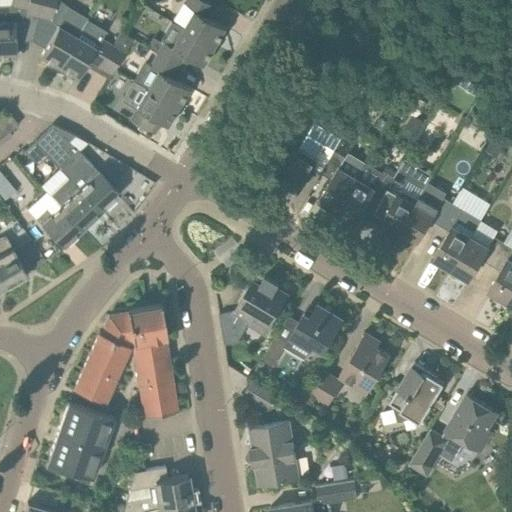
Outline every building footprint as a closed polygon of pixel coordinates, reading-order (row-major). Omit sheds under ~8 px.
[(11,0),(11,4),(0,5),(0,55),(16,55),(16,41),(32,40),(34,33),(42,0),(11,0)] [(42,0),(34,33),(51,37),(58,25),(52,20),(56,0),(42,0)] [(184,3),(174,21),(183,27),(184,27),(215,46),(227,27),(209,17),(216,5),(206,0),(189,0),(187,4),(184,3)] [(86,20),(56,2),(52,20),(58,25),(51,37),(45,47),(40,55),(59,66),(86,20)] [(101,38),(105,31),(86,20),(59,66),(78,77),(86,65),(97,71),(113,44),(101,38)] [(158,52),(181,66),(187,54),(204,65),(215,46),(184,27),(183,27),(173,45),(164,41),(158,52)] [(113,44),(97,71),(109,78),(124,51),(113,44)] [(150,89),(180,106),(191,87),(174,77),(181,66),(158,52),(151,64),(161,70),(150,89)] [(314,75),(320,63),(307,56),(300,68),(314,75)] [(330,84),(337,72),(320,63),(314,75),(330,84)] [(480,93),(483,88),(457,71),(454,76),(480,93)] [(156,133),(163,121),(169,125),(180,106),(150,89),(132,119),(156,133)] [(0,145),(13,135),(9,131),(19,124),(9,112),(0,118),(0,145)] [(417,133),(423,120),(412,115),(405,127),(417,133)] [(52,124),(44,132),(34,141),(47,155),(73,182),(79,188),(101,211),(120,192),(98,170),(78,150),(62,135),(52,124)] [(333,154),(335,151),(325,145),(307,134),(299,147),(279,181),(298,192),(312,168),(322,173),(333,154)] [(497,156),(499,152),(505,142),(494,135),(488,145),(486,149),(497,156)] [(24,151),(38,164),(47,155),(34,141),(24,151)] [(319,200),(337,211),(365,162),(348,152),(345,157),(335,151),(333,154),(322,173),(331,179),(319,200)] [(365,162),(337,211),(355,221),(371,194),(380,199),(394,176),(384,170),(383,172),(365,162)] [(396,237),(400,230),(420,196),(424,190),(407,180),(410,175),(399,169),(394,177),(394,176),(380,199),(374,210),(384,215),(378,226),(396,237)] [(68,197),(60,205),(82,228),(101,211),(79,188),(73,182),(63,192),(68,197)] [(420,196),(400,230),(418,240),(430,219),(440,225),(453,202),(443,197),(437,206),(420,196)] [(451,269),(480,220),(481,219),(453,202),(440,225),(449,231),(433,258),(451,269)] [(47,207),(36,218),(63,246),(82,228),(60,205),(52,212),(47,207)] [(498,230),(480,220),(451,269),(469,280),(481,259),(491,264),(503,242),(494,237),(498,230)] [(0,237),(0,279),(4,287),(28,275),(6,235),(0,237)] [(488,291),(506,301),(511,290),(511,247),(503,242),(491,264),(500,270),(488,291)] [(253,317),(268,325),(288,293),(277,287),(280,283),(265,274),(260,283),(254,279),(234,310),(219,313),(225,344),(239,342),(253,317)] [(135,340),(164,335),(166,334),(161,303),(127,309),(127,311),(109,315),(101,332),(133,346),(135,340)] [(313,345),(323,351),(343,318),(318,303),(312,314),(305,310),(289,338),(311,350),(313,345)] [(74,387),(108,402),(132,347),(133,346),(101,332),(99,331),(74,387)] [(365,331),(340,373),(369,390),(391,355),(377,347),(381,341),(365,331)] [(132,347),(143,417),(177,412),(164,335),(135,340),(133,346),(132,347)] [(289,342),(277,335),(260,361),(271,368),(289,342)] [(414,417),(421,421),(434,398),(444,381),(437,377),(438,375),(415,361),(389,403),(403,411),(406,419),(414,417)] [(329,404),(343,381),(338,378),(338,377),(326,370),(312,394),(329,404)] [(245,392),(255,399),(269,407),(276,395),(252,380),(245,392)] [(495,429),(489,425),(497,411),(468,393),(443,434),(431,427),(409,465),(427,476),(441,453),(453,460),(464,441),(482,452),(495,429)] [(94,477),(115,417),(68,400),(47,461),(94,477)] [(259,484),(300,477),(291,420),(250,426),(253,446),(250,447),(253,464),(256,464),(259,484)] [(123,511),(130,511),(143,510),(192,501),(187,474),(167,477),(165,465),(135,470),(123,511)] [(329,511),(328,500),(357,496),(354,479),(317,485),(319,499),(270,506),(270,511),(329,511)] [(193,511),(192,501),(143,510),(143,511),(193,511)] [(59,511),(60,511),(27,502),(24,511),(59,511)]
